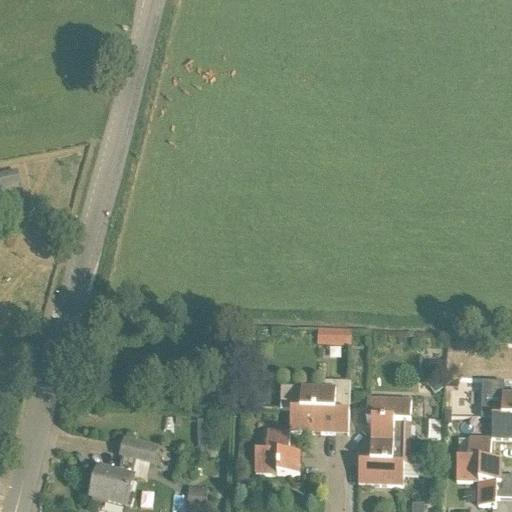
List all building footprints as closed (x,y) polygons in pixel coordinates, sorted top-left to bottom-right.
[(355,347),(355,330),(321,329),(321,346),(355,347)] [(444,390),(435,379),(427,386),(436,396),(444,390)] [(301,412),(291,412),(290,434),(335,436),(336,419),(349,420),(351,384),(336,384),(335,392),(302,391),(301,412)] [(493,419),(492,442),(511,442),(511,397),(503,398),(492,398),(491,419),(493,419)] [(372,445),(411,447),(411,446),(410,446),(412,403),(368,401),(367,424),(372,424),(372,445)] [(289,456),(290,434),(268,433),(267,455),(256,454),(255,477),(300,478),(301,456),(289,456)] [(491,463),(492,442),(469,441),(469,462),(458,462),(457,484),(480,485),(479,509),(496,510),(497,501),(511,501),(511,478),(502,479),(502,463),(491,463)] [(153,467),(157,451),(126,443),(122,459),(123,459),(119,477),(100,472),(92,503),(126,511),(134,481),(132,480),(137,463),(153,467)] [(410,468),(411,447),(372,445),(371,465),(360,465),(359,487),(404,489),(405,468),(410,468)] [(187,507),(206,510),(208,492),(190,489),(187,507)]
